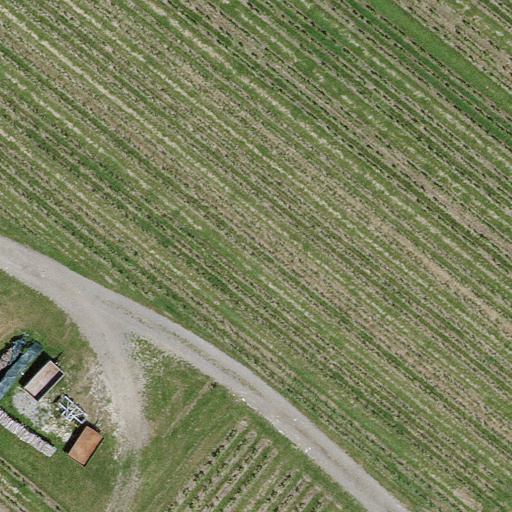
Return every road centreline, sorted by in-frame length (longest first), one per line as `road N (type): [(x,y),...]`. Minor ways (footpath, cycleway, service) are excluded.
road 1 (track): [(394,511),(283,410),(192,343),(111,295),(0,249)]
road 2 (track): [(130,511),(245,383)]
